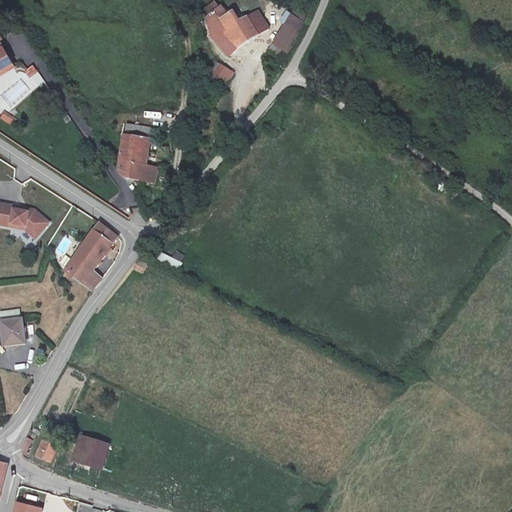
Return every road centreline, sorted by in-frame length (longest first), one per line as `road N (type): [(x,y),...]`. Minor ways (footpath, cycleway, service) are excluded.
road 1 (residential): [(327,0),(291,75),(132,253)]
road 2 (track): [(511,221),(291,75)]
road 3 (residential): [(132,253),(3,441)]
road 4 (track): [(172,0),(188,43),(171,216)]
road 5 (unclassified): [(0,143),(127,229),(132,253)]
road 6 (unclassified): [(18,466),(146,511)]
